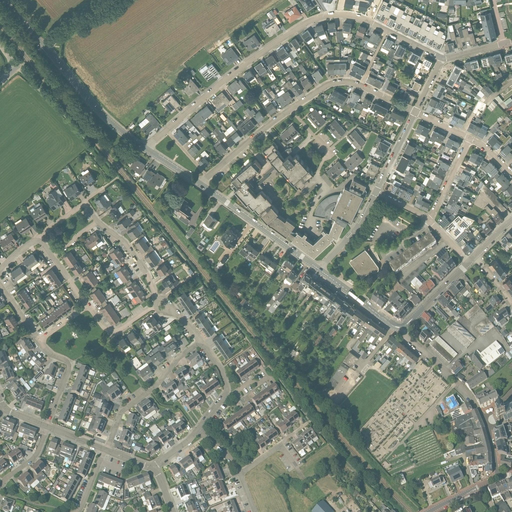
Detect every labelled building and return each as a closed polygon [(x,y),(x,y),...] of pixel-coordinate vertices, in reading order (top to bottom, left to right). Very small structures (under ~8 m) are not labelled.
[(300,0),(307,10),(314,6),(310,0),(300,0)] [(345,0),(344,5),(352,7),(359,8),(367,10),(368,0),(345,0)] [(384,1),(378,13),(381,15),(379,19),(383,22),(384,22),(386,17),(388,14),(387,14),(389,11),(385,9),(388,3),(384,1)] [(389,19),(387,23),(391,26),(392,26),(394,21),(396,18),(395,18),(397,15),(393,13),(396,7),(392,5),(389,11),(387,14),(388,14),(386,17),(389,19)] [(290,22),(301,15),(295,6),(284,13),(290,22)] [(395,27),(399,30),(400,30),(402,25),(404,22),(403,22),(405,19),(401,17),(404,11),(400,9),(397,15),(395,18),(396,18),(394,21),(397,23),(395,27)] [(277,17),(276,16),(275,15),(273,11),(272,10),(269,12),(274,19),(277,17)] [(490,12),(487,12),(487,10),(480,11),(481,14),(481,15),(482,20),(491,17),(490,12)] [(409,21),(412,16),(407,14),(405,19),(403,22),(404,22),(402,25),(405,27),(403,31),(407,34),(408,34),(410,29),(412,26),(411,26),(413,23),(409,21)] [(411,35),(416,38),(415,38),(416,38),(418,33),(420,30),(419,30),(421,27),(417,25),(420,19),(416,17),(413,23),(411,26),(412,26),(410,29),(413,31),(411,35)] [(270,36),(280,29),(274,20),(269,24),(270,25),(264,28),(270,36)] [(421,35),(419,40),(424,42),(426,37),(428,34),(427,34),(429,31),(425,29),(428,23),(424,21),(421,27),(419,30),(420,30),(418,33),(421,35)] [(350,34),(351,24),(344,23),(342,31),(339,31),(340,39),(343,39),(343,33),(350,34)] [(322,25),(315,27),(319,36),(322,35),(321,33),(325,32),(322,25)] [(436,27),(432,25),(429,31),(427,34),(428,34),(426,37),(429,39),(427,44),(432,46),(434,41),(436,38),(435,38),(437,35),(433,33),(436,27)] [(363,35),(366,28),(359,26),(355,36),(363,39),(361,41),(364,43),(367,37),(363,35)] [(468,33),(467,28),(462,29),(466,41),(469,40),(470,45),(475,44),(476,44),(473,32),(468,33)] [(456,40),(457,44),(458,49),(458,48),(463,47),(462,42),(466,41),(462,29),(458,30),(459,36),(455,37),(456,40)] [(308,30),(302,34),(307,41),(312,37),(308,30)] [(440,50),(445,39),(441,37),(444,32),(439,30),(437,35),(435,38),(436,38),(434,41),(437,43),(435,48),(440,50)] [(449,33),(451,41),(446,42),(445,51),(449,50),(449,51),(450,51),(455,49),(453,44),(457,44),(456,40),(455,37),(454,31),(449,33)] [(378,37),(379,35),(373,32),(370,38),(367,37),(364,43),(367,44),(369,41),(374,44),(373,47),(377,49),(381,39),(378,37)] [(248,49),(259,42),(253,35),(249,38),(249,39),(244,43),(248,49)] [(296,52),(297,52),(297,51),(296,48),(300,45),(295,39),(289,43),(294,50),(290,52),(294,58),(298,55),(296,52)] [(391,48),(394,42),(386,39),(382,47),(389,50),(386,55),(389,57),(393,49),(391,48)] [(402,56),(406,48),(399,45),(396,50),(393,49),(389,57),(388,59),(391,61),(394,54),(399,56),(399,55),(402,56)] [(238,58),(233,50),(231,47),(227,50),(221,54),(221,56),(222,58),(228,65),(238,58)] [(294,58),(290,52),(288,53),(283,47),(277,51),(284,61),(290,57),(292,60),(294,58)] [(417,61),(420,55),(413,52),(409,59),(416,63),(414,67),(412,70),(415,71),(420,62),(417,61)] [(494,55),(497,65),(497,67),(501,66),(500,61),(502,60),(500,53),(494,55)] [(340,59),(340,63),(340,73),(346,72),(346,64),(347,64),(347,62),(350,63),(352,55),(348,54),(347,59),(340,59)] [(277,62),(272,55),(266,59),(273,68),(278,64),(284,73),(287,71),(280,61),(277,62)] [(494,66),(497,65),(494,55),(488,57),(489,64),(493,63),(494,66)] [(484,65),(489,64),(488,57),(481,58),(483,65),(484,65)] [(421,66),(428,70),(432,61),(425,58),(422,64),(420,62),(415,71),(412,77),(419,80),(420,80),(421,76),(417,74),(418,73),(420,70),(419,69),(421,66)] [(334,73),(334,63),(334,59),(326,59),(326,67),(328,67),(328,73),(334,73)] [(471,61),(473,68),(479,66),(477,59),(471,61)] [(361,64),(356,61),(354,64),(350,73),(355,75),(356,74),(361,64)] [(467,69),(473,68),(471,61),(464,63),(465,64),(462,65),(463,69),(464,69),(465,72),(467,72),(467,69)] [(272,72),(270,69),(268,66),(265,68),(261,62),(255,66),(260,73),(266,70),(270,75),(273,74),(272,72)] [(219,73),(212,64),(207,67),(208,68),(202,73),(208,80),(214,75),(215,76),(219,73)] [(301,64),(298,66),(304,74),(307,72),(301,64)] [(360,78),(366,66),(361,64),(356,74),(355,75),(360,78)] [(463,69),(462,65),(459,66),(459,67),(456,65),(453,71),(462,76),(459,74),(462,68),(463,69)] [(393,68),(390,66),(388,66),(384,74),(389,76),(393,68)] [(390,80),(396,69),(393,68),(389,76),(388,79),(390,80)] [(323,76),(321,74),(323,73),(320,69),(318,70),(312,74),(317,80),(323,76)] [(378,74),(379,73),(372,69),(369,74),(366,81),(373,84),(378,74)] [(250,70),(244,74),(249,81),(255,77),(250,70)] [(459,81),(462,76),(453,71),(450,77),(459,81)] [(504,80),(502,75),(500,73),(497,74),(495,75),(497,78),(499,82),(504,80)] [(378,74),(373,84),(380,87),(385,78),(383,77),(383,76),(378,74)] [(312,84),(307,78),(305,79),(303,76),(300,79),(306,88),(312,84)] [(418,82),(419,80),(412,77),(411,79),(415,81),(414,84),(413,84),(411,87),(418,90),(421,83),(418,82)] [(460,82),(459,81),(450,77),(446,83),(453,86),(454,83),(463,88),(465,85),(460,82)] [(199,89),(192,81),(190,78),(187,81),(189,83),(182,89),(189,97),(196,91),(199,89)] [(473,87),(471,86),(466,83),(466,82),(462,79),(460,82),(465,85),(472,88),(473,87)] [(243,90),(246,87),(241,81),(238,83),(238,82),(238,81),(237,81),(236,80),(227,87),(233,94),(241,87),(243,90)] [(293,85),(291,83),(289,80),(286,83),(290,90),(293,92),(294,91),(297,95),(303,91),(296,82),(294,84),(293,85)] [(404,81),(401,80),(399,84),(407,88),(408,86),(403,83),(404,81)] [(398,88),(399,84),(393,82),(392,85),(389,83),(385,90),(393,94),(396,87),(397,88),(398,88)] [(288,91),(290,90),(286,83),(283,85),(285,88),(283,89),(285,92),(282,95),(287,102),(293,98),(291,95),(288,91)] [(436,89),(442,92),(445,86),(439,83),(436,89)] [(282,106),(287,102),(282,95),(279,97),(277,94),(275,95),(272,90),(271,91),(269,87),(266,89),(273,98),(275,101),(277,100),(280,103),(282,106)] [(485,89),(483,87),(480,90),(484,94),(487,97),(490,94),(485,89)] [(277,109),(270,100),(273,98),(266,89),(266,88),(263,91),(269,99),(268,100),(269,102),(265,105),(271,114),(277,109)] [(445,103),(450,105),(451,103),(451,102),(447,100),(442,98),(444,95),(441,94),(442,92),(436,89),(434,95),(440,98),(439,99),(445,103)] [(335,102),(340,93),(334,90),(332,94),(331,93),(328,99),(335,102)] [(412,103),(414,98),(415,96),(406,91),(405,91),(402,98),(412,103)] [(360,95),(356,94),(353,92),(349,99),(348,102),(352,104),(351,106),(357,109),(359,103),(356,102),(360,95)] [(217,97),(218,98),(213,102),(218,108),(221,105),(223,107),(230,102),(222,93),(217,97)] [(344,99),(346,96),(340,93),(335,102),(335,103),(341,105),(340,108),(342,109),(345,104),(347,100),(344,99)] [(179,104),(173,97),(171,95),(168,98),(162,103),(171,113),(176,110),(174,108),(179,104)] [(499,95),(494,99),(498,105),(504,101),(499,95)] [(371,101),(365,98),(361,105),(359,103),(357,109),(362,111),(364,106),(367,108),(371,101)] [(442,110),(445,103),(439,99),(438,101),(432,98),(429,104),(435,107),(438,108),(442,110)] [(382,106),(376,103),(375,104),(372,103),(370,108),(375,110),(373,114),(377,116),(378,114),(382,106)] [(436,112),(438,108),(435,107),(429,104),(426,109),(432,112),(435,114),(440,116),(441,114),(436,112)] [(450,121),(456,124),(461,114),(455,112),(458,106),(455,104),(455,105),(451,114),(450,116),(452,117),(450,121)] [(199,112),(205,119),(212,112),(207,106),(202,110),(202,109),(199,112)] [(386,112),(388,109),(382,106),(378,114),(384,117),(383,119),(385,120),(389,113),(386,112)] [(313,122),(320,115),(315,109),(307,116),(313,122)] [(252,117),(248,113),(246,110),(243,112),(248,117),(244,121),(250,129),(255,125),(251,119),(250,120),(250,119),(252,117)] [(259,121),(265,117),(259,111),(256,113),(254,111),(252,113),(251,111),(248,113),(252,117),(254,115),(259,121)] [(394,123),(395,120),(398,114),(392,111),(391,114),(389,113),(385,120),(387,121),(388,120),(394,123)] [(207,121),(205,119),(199,112),(195,115),(196,115),(192,119),(197,125),(202,122),(204,124),(207,121)] [(467,114),(462,112),(461,114),(456,124),(462,127),(465,120),(464,120),(466,117),(465,117),(466,116),(467,114)] [(159,124),(152,115),(150,114),(146,117),(150,121),(142,128),(146,133),(154,126),(155,127),(159,124)] [(395,120),(401,123),(404,117),(398,114),(395,120)] [(318,128),(326,121),(320,115),(313,122),(318,128)] [(477,122),(479,118),(477,117),(475,121),(472,119),(471,122),(467,129),(472,132),(476,125),(477,122)] [(237,127),(233,123),(228,118),(226,119),(235,129),(230,134),(236,141),(241,137),(243,135),(237,127)] [(332,132),(340,126),(335,120),(327,126),(332,132)] [(237,127),(243,135),(245,133),(245,134),(250,129),(244,121),(237,127)] [(491,132),(499,124),(497,123),(490,131),(491,132)] [(421,133),(424,126),(418,124),(412,137),(414,138),(416,134),(420,135),(421,133)] [(492,144),(499,136),(495,132),(501,126),(499,125),(499,124),(491,132),(494,134),(488,141),(492,144)] [(184,133),(182,131),(186,127),(184,125),(180,128),(174,134),(178,139),(184,133)] [(286,130),(293,138),(299,133),(292,125),(286,130)] [(477,135),(481,127),(476,125),(472,132),(477,135)] [(338,138),(345,132),(340,126),(332,132),(338,138)] [(425,143),(428,138),(428,137),(426,136),(426,135),(427,136),(430,129),(424,126),(421,133),(420,135),(419,136),(425,138),(422,143),(424,145),(425,143)] [(477,135),(483,138),(487,130),(481,127),(477,135)] [(209,134),(204,128),(200,132),(203,136),(205,138),(209,134)] [(215,130),(223,139),(225,138),(227,140),(226,140),(231,146),(236,141),(230,134),(227,130),(224,133),(223,132),(222,133),(217,128),(215,130)] [(216,137),(220,142),(215,146),(218,150),(221,154),(226,149),(221,143),(224,141),(223,139),(215,130),(212,132),(216,136),(216,137)] [(287,143),(293,138),(286,130),(280,136),(287,143)] [(360,136),(356,131),(355,130),(347,137),(352,143),(360,136)] [(433,140),(435,141),(436,140),(439,134),(433,131),(430,137),(430,138),(430,139),(429,140),(432,141),(433,140)] [(196,137),(197,136),(195,133),(193,135),(191,132),(187,136),(184,133),(178,139),(183,144),(190,138),(193,140),(196,137)] [(436,140),(441,143),(445,136),(439,134),(436,140)] [(504,144),(511,137),(509,135),(506,138),(502,134),(500,137),(499,136),(492,144),(497,149),(502,142),(504,144)] [(358,149),(365,142),(360,136),(352,143),(358,149)] [(509,151),(507,149),(510,146),(508,144),(511,139),(511,137),(504,144),(506,146),(500,152),(504,156),(509,151)] [(451,147),(454,141),(448,138),(445,144),(451,147)] [(376,149),(379,150),(377,153),(384,157),(391,143),(385,140),(383,143),(380,142),(376,149)] [(451,147),(457,150),(460,144),(454,141),(451,147)] [(275,166),(277,167),(279,170),(281,169),(297,188),(299,186),(301,188),(310,180),(308,178),(314,173),(297,154),(293,158),(289,154),(288,156),(286,154),(283,157),(276,148),(278,147),(273,142),(263,151),(275,166)] [(424,148),(418,145),(413,142),(412,145),(408,143),(405,151),(411,154),(414,147),(416,148),(423,151),(424,148)] [(188,150),(193,155),(199,150),(202,148),(198,143),(195,145),(194,145),(188,150)] [(208,167),(211,165),(205,158),(209,155),(205,151),(201,154),(203,157),(199,162),(204,167),(206,165),(208,167)] [(360,156),(359,155),(357,152),(351,157),(356,163),(357,165),(363,160),(360,156)] [(473,165),(478,155),(473,152),(469,159),(470,159),(469,162),(473,164),(473,165)] [(482,160),(483,157),(478,155),(473,165),(476,166),(477,163),(480,164),(482,166),(485,162),(482,160)] [(399,162),(407,165),(408,162),(413,164),(415,161),(407,157),(407,158),(402,156),(399,162)] [(357,165),(356,163),(351,157),(345,163),(351,170),(357,165)] [(131,167),(136,170),(135,171),(136,172),(142,175),(146,170),(142,168),(144,165),(136,159),(131,167)] [(447,170),(449,164),(442,161),(439,159),(438,162),(441,163),(440,166),(447,170)] [(287,236),(290,231),(295,224),(287,218),(286,220),(278,215),(276,214),(279,212),(272,204),(271,205),(270,203),(272,201),(267,195),(266,196),(261,190),(263,189),(260,184),(269,176),(268,175),(277,167),(275,166),(263,176),(264,178),(254,187),(250,183),(254,179),(252,177),(261,169),(260,167),(261,166),(256,160),(253,162),(252,161),(237,174),(237,175),(232,180),(234,182),(238,187),(235,189),(247,203),(244,206),(251,210),(254,207),(259,213),(262,211),(263,212),(261,214),(271,226),(271,225),(287,236)] [(333,167),(339,174),(345,169),(339,162),(333,167)] [(405,169),(407,165),(399,162),(396,168),(401,170),(401,171),(408,174),(410,171),(405,169)] [(494,166),(490,162),(488,164),(485,162),(482,166),(481,168),(482,169),(486,173),(494,166)] [(371,177),(373,178),(376,172),(377,172),(379,167),(370,163),(368,168),(369,168),(366,174),(364,177),(369,180),(371,177)] [(444,175),(447,170),(440,166),(439,169),(435,167),(434,169),(437,171),(444,175)] [(496,172),(498,170),(494,166),(489,171),(492,175),(488,180),(490,182),(498,174),(496,172)] [(333,180),(339,174),(333,167),(327,172),(333,180)] [(89,171),(87,169),(84,172),(85,174),(80,178),(86,186),(89,184),(90,186),(96,181),(89,171)] [(146,183),(154,188),(160,179),(162,181),(164,177),(157,173),(156,175),(151,171),(150,172),(147,170),(142,177),(147,181),(146,183)] [(474,175),(470,173),(466,171),(465,173),(463,172),(460,177),(467,181),(471,182),(474,175)] [(440,184),(442,178),(435,175),(432,173),(430,176),(431,176),(430,179),(440,184)] [(501,183),(506,178),(502,174),(500,175),(498,174),(490,182),(492,184),(494,181),(496,183),(499,181),(501,183)] [(440,184),(430,179),(429,178),(426,177),(422,184),(425,185),(430,188),(431,186),(437,189),(440,184)] [(464,188),(467,181),(460,177),(457,183),(460,184),(459,186),(465,189),(464,188)] [(507,184),(510,182),(506,178),(501,183),(502,184),(499,187),(504,191),(505,191),(507,188),(509,186),(507,184)] [(341,195),(338,195),(335,195),(333,196),(330,197),(327,198),(325,199),(322,201),(320,203),(319,206),(317,208),(316,211),(315,214),(315,216),(330,218),(331,216),(337,219),(345,223),(346,219),(351,222),(357,208),(359,209),(358,210),(359,211),(366,194),(367,193),(367,192),(367,191),(366,190),(366,189),(365,188),(364,188),(359,185),(361,182),(353,179),(350,186),(349,188),(345,186),(341,195)] [(65,190),(67,194),(71,200),(75,197),(81,193),(75,184),(65,190)] [(396,194),(400,186),(394,184),(391,191),(396,194)] [(416,184),(412,193),(412,194),(416,196),(419,189),(420,186),(416,184)] [(403,197),(409,200),(412,194),(412,193),(407,190),(408,188),(401,185),(400,186),(396,194),(403,198),(403,197)] [(465,189),(459,186),(458,188),(455,186),(453,192),(460,195),(462,190),(465,192),(467,190),(465,189)] [(64,203),(59,197),(55,190),(48,194),(50,197),(47,199),(53,210),(64,203)] [(468,199),(460,195),(453,192),(450,197),(457,200),(462,202),(463,200),(467,202),(468,199)] [(425,198),(426,196),(420,193),(415,204),(421,207),(425,198)] [(102,196),(95,201),(99,208),(100,207),(102,210),(111,203),(109,200),(106,203),(102,196)] [(457,200),(450,197),(448,202),(449,203),(447,206),(456,210),(459,205),(456,203),(457,200)] [(421,207),(427,210),(431,201),(425,198),(421,207)] [(496,199),(493,202),(503,212),(506,209),(496,199)] [(186,214),(191,208),(186,204),(187,202),(184,200),(179,205),(177,204),(174,209),(182,215),(179,218),(186,223),(191,217),(186,214)] [(119,203),(111,208),(113,210),(109,213),(113,219),(121,214),(117,208),(121,206),(119,203)] [(31,212),(37,221),(47,214),(41,206),(31,212)] [(500,223),(504,219),(494,208),(491,210),(487,206),(484,208),(500,223)] [(132,209),(126,213),(129,217),(135,213),(132,209)] [(211,230),(217,221),(209,215),(204,222),(205,223),(204,225),(211,230)] [(438,221),(444,227),(447,224),(448,224),(455,217),(452,215),(447,219),(444,215),(438,221)] [(466,228),(469,225),(475,219),(464,215),(462,218),(459,215),(448,226),(448,227),(446,229),(455,239),(464,230),(467,228),(466,228)] [(121,230),(130,223),(132,222),(128,217),(117,224),(121,230)] [(31,227),(26,218),(22,221),(23,222),(16,226),(20,232),(21,231),(23,234),(26,232),(25,231),(31,227)] [(290,231),(288,234),(293,238),(292,240),(314,256),(330,241),(332,240),(333,241),(337,237),(338,237),(345,223),(337,219),(336,220),(330,233),(327,232),(324,228),(322,230),(324,233),(325,233),(313,245),(297,232),(296,234),(290,231)] [(492,226),(495,223),(491,219),(487,222),(489,223),(486,226),(484,223),(481,226),(483,228),(484,229),(489,234),(494,229),(492,226)] [(137,221),(131,226),(133,228),(127,232),(131,238),(140,232),(136,226),(139,224),(137,221)] [(189,237),(194,229),(191,227),(186,234),(189,237)] [(478,230),(479,231),(475,235),(481,242),(485,237),(489,234),(484,229),(483,229),(481,227),(478,230)] [(236,238),(238,236),(228,229),(221,238),(226,242),(224,245),(230,249),(232,246),(233,246),(238,239),(236,238)] [(462,239),(468,234),(464,230),(455,239),(455,240),(457,242),(456,242),(468,254),(473,250),(467,244),(465,242),(463,244),(460,241),(462,239)] [(90,236),(96,244),(101,241),(100,239),(103,237),(100,233),(97,235),(95,232),(90,236)] [(16,241),(11,234),(7,236),(7,237),(0,242),(5,249),(14,244),(13,243),(16,241)] [(138,248),(145,242),(142,238),(144,236),(142,234),(137,237),(139,240),(135,243),(138,248)] [(502,243),(506,248),(508,246),(510,247),(511,245),(511,242),(505,235),(501,239),(504,242),(502,243)] [(91,248),(96,244),(90,236),(85,240),(87,242),(84,244),(87,248),(90,247),(91,248)] [(437,245),(436,244),(430,236),(418,245),(423,253),(431,248),(432,249),(437,245)] [(152,248),(152,247),(153,247),(148,240),(145,242),(138,248),(141,252),(146,249),(147,252),(152,248)] [(248,243),(248,242),(246,245),(245,245),(245,246),(243,248),(242,248),(239,253),(245,258),(247,256),(253,247),(251,246),(251,245),(248,243)] [(410,264),(423,253),(418,245),(404,256),(410,264)] [(113,259),(121,253),(118,248),(115,250),(113,247),(109,250),(111,253),(109,254),(113,259)] [(255,249),(254,248),(253,247),(247,256),(248,255),(250,256),(249,257),(253,260),(252,260),(257,255),(258,254),(257,254),(259,251),(255,248),(255,249)] [(148,262),(155,257),(152,252),(154,250),(152,248),(147,252),(149,254),(145,257),(148,262)] [(378,266),(373,259),(364,248),(366,251),(365,252),(364,252),(363,254),(361,255),(360,257),(358,259),(357,259),(356,259),(355,259),(354,260),(353,261),(353,262),(353,263),(353,264),(353,265),(354,266),(355,267),(356,267),(358,270),(359,272),(360,274),(361,275),(362,277),(362,278),(365,281),(367,278),(365,276),(371,271),(372,271),(373,272),(374,272),(375,272),(376,272),(377,272),(377,271),(378,271),(378,270),(379,269),(379,268),(378,267),(378,266)] [(447,253),(443,248),(436,255),(437,257),(440,260),(444,257),(447,253)] [(66,261),(73,256),(70,251),(63,256),(66,261)] [(122,260),(125,258),(121,253),(113,259),(116,264),(118,263),(120,266),(120,265),(124,263),(122,260)] [(34,266),(39,262),(39,263),(42,261),(38,256),(36,258),(33,254),(28,257),(34,266)] [(266,256),(265,257),(262,254),(258,260),(261,262),(267,266),(271,260),(266,256)] [(69,265),(76,260),(73,256),(66,261),(69,265)] [(410,264),(404,256),(389,267),(395,275),(410,264)] [(29,273),(31,272),(30,269),(34,266),(28,257),(23,260),(28,267),(25,268),(29,273)] [(155,257),(148,262),(151,266),(156,263),(157,266),(162,262),(161,260),(158,261),(155,257)] [(451,271),(440,260),(437,257),(435,259),(443,267),(439,270),(446,277),(451,271)] [(448,261),(444,257),(440,260),(451,271),(456,267),(449,260),(448,261)] [(289,271),(293,265),(286,259),(277,271),(282,274),(281,275),(282,276),(287,270),(289,271)] [(72,270),(80,265),(76,260),(69,265),(72,270)] [(273,270),(277,264),(271,260),(267,266),(273,270)] [(492,270),(499,265),(496,260),(489,265),(492,270)] [(172,271),(168,266),(166,267),(164,264),(156,270),(160,275),(163,273),(165,276),(172,271)] [(80,265),(72,270),(75,274),(83,269),(80,265)] [(119,277),(128,271),(124,266),(121,268),(120,265),(120,266),(115,268),(117,271),(116,272),(119,277)] [(497,276),(504,270),(499,265),(492,270),(497,276)] [(29,273),(25,268),(23,270),(20,266),(15,269),(21,277),(25,273),(27,275),(29,273)] [(16,280),(21,277),(15,269),(10,273),(13,277),(11,279),(15,284),(17,282),(16,280)] [(48,279),(55,274),(52,269),(42,276),(43,278),(46,276),(48,279)] [(86,282),(94,276),(91,271),(89,272),(88,269),(83,272),(85,275),(82,277),(86,282)] [(292,282),(298,274),(292,269),(286,278),(292,282)] [(446,277),(439,270),(437,273),(434,269),(432,271),(436,276),(433,279),(438,284),(441,281),(446,277)] [(497,276),(500,280),(506,276),(505,274),(507,273),(505,270),(504,270),(497,276)] [(126,284),(130,281),(129,278),(132,276),(128,271),(119,277),(123,282),(124,281),(126,284)] [(303,289),(312,276),(306,272),(301,279),(302,280),(300,282),(302,284),(299,289),(297,291),(300,293),(303,289)] [(48,285),(58,278),(55,274),(48,279),(50,282),(47,284),(48,285)] [(177,280),(176,280),(172,275),(162,282),(166,288),(169,286),(171,288),(179,282),(177,280)] [(94,288),(95,287),(98,285),(97,282),(98,281),(94,276),(86,282),(90,287),(92,285),(94,288)] [(314,279),(314,278),(312,276),(303,289),(308,292),(316,281),(314,279)] [(438,284),(433,279),(429,282),(429,281),(426,284),(418,276),(416,278),(416,279),(430,293),(435,288),(435,287),(438,284)] [(511,278),(511,277),(503,283),(507,288),(511,284),(511,278)] [(58,278),(48,285),(50,287),(52,285),(54,288),(61,283),(58,278)] [(425,297),(430,293),(416,279),(414,280),(412,282),(411,283),(415,286),(417,284),(421,289),(419,291),(425,297)] [(453,287),(459,293),(462,296),(467,291),(465,288),(464,285),(459,280),(453,287)] [(135,281),(132,283),(130,281),(126,284),(128,286),(126,287),(130,292),(139,286),(135,281)] [(318,282),(316,281),(308,292),(310,294),(312,291),(315,293),(316,291),(321,284),(321,283),(319,281),(318,282)] [(478,293),(478,292),(487,286),(483,281),(479,284),(478,283),(473,287),(478,293)] [(323,285),(321,284),(316,291),(315,293),(313,296),(315,298),(317,300),(319,297),(321,294),(322,295),(327,289),(326,287),(323,285)] [(134,297),(142,291),(139,286),(130,292),(134,297)] [(413,291),(408,286),(407,287),(405,289),(410,294),(413,291)] [(486,294),(491,291),(487,286),(478,292),(481,295),(480,295),(482,299),(487,295),(486,294)] [(20,298),(27,293),(25,290),(28,288),(27,287),(17,294),(20,298)] [(93,300),(102,294),(98,288),(97,289),(95,287),(94,288),(91,290),(92,292),(90,294),(93,300)] [(454,298),(457,295),(459,293),(453,287),(448,291),(454,298)] [(323,304),(332,292),(327,289),(322,295),(320,298),(323,300),(321,302),(323,304)] [(277,299),(281,302),(287,293),(283,290),(277,299)] [(145,301),(143,299),(146,297),(142,291),(134,297),(137,303),(139,302),(140,304),(145,301)] [(180,301),(189,294),(189,293),(186,295),(184,291),(177,296),(179,299),(180,301)] [(335,293),(334,294),(332,292),(323,304),(329,308),(332,303),(337,296),(337,295),(336,294),(335,293)] [(390,304),(392,302),(395,299),(398,296),(395,292),(391,296),(388,300),(383,296),(376,305),(382,309),(386,302),(387,301),(390,304)] [(23,303),(33,296),(32,294),(29,296),(27,293),(20,298),(23,303)] [(376,305),(383,296),(378,293),(376,295),(371,301),(376,305)] [(455,306),(451,301),(453,300),(446,293),(442,298),(448,304),(452,309),(455,306)] [(102,305),(106,302),(104,300),(106,299),(102,294),(93,300),(97,305),(100,303),(102,305)] [(190,295),(189,294),(180,301),(183,305),(190,300),(187,297),(190,295)] [(415,307),(421,302),(413,295),(411,297),(413,299),(410,302),(415,307)] [(33,296),(23,303),(26,307),(33,302),(31,299),(34,297),(33,296)] [(343,300),(342,299),(337,296),(332,303),(329,308),(327,309),(330,311),(333,306),(336,308),(338,306),(343,300)] [(451,313),(454,310),(452,309),(448,304),(442,298),(437,302),(444,309),(446,307),(451,313)] [(488,313),(500,303),(496,298),(489,303),(491,305),(485,309),(488,313)] [(273,312),(281,302),(277,299),(270,309),(273,312)] [(344,312),(350,304),(343,299),(343,300),(338,306),(329,319),(331,321),(339,311),(339,309),(339,308),(344,312)] [(415,307),(410,302),(409,301),(402,307),(402,306),(395,299),(392,302),(407,316),(415,307)] [(60,301),(67,311),(71,308),(66,301),(64,303),(62,300),(60,301)] [(186,310),(195,303),(195,302),(192,304),(190,300),(183,305),(186,310)] [(63,314),(67,311),(60,301),(58,303),(60,305),(58,307),(63,314)] [(104,315),(113,309),(109,303),(107,304),(106,302),(102,305),(103,307),(100,309),(104,315)] [(402,321),(407,316),(392,302),(390,304),(384,310),(386,312),(392,307),(398,313),(393,318),(398,321),(400,321),(402,321)] [(195,303),(186,310),(189,314),(196,309),(194,306),(196,304),(195,303)] [(356,309),(356,308),(350,304),(344,312),(339,319),(337,322),(340,324),(347,313),(351,316),(356,309)] [(63,314),(58,307),(55,309),(53,306),(51,307),(58,317),(63,314)] [(59,318),(58,317),(51,307),(51,308),(49,310),(51,312),(49,314),(54,321),(59,318)] [(108,320),(116,314),(113,309),(104,315),(108,320)] [(354,323),(354,322),(361,313),(356,309),(351,316),(346,322),(349,324),(351,321),(354,323)] [(446,322),(449,319),(439,309),(436,312),(446,322)] [(508,317),(507,315),(507,314),(504,310),(494,317),(492,315),(488,318),(490,320),(494,317),(498,323),(499,322),(501,326),(507,322),(505,319),(508,317)] [(54,321),(49,314),(46,316),(45,313),(43,314),(50,324),(54,321)] [(198,323),(207,316),(207,315),(204,317),(201,313),(194,318),(198,323)] [(354,334),(367,317),(361,313),(354,322),(357,324),(354,329),(352,328),(350,331),(351,332),(354,334)] [(435,322),(427,313),(422,318),(427,322),(436,332),(438,329),(433,324),(435,322)] [(45,327),(50,324),(43,314),(41,316),(43,318),(40,320),(45,327)] [(108,320),(110,323),(111,325),(114,323),(116,326),(120,323),(118,320),(120,319),(116,314),(108,320)] [(17,323),(12,315),(9,318),(8,317),(5,320),(10,328),(9,329),(11,331),(17,327),(15,325),(17,323)] [(201,327),(208,322),(205,319),(208,317),(207,316),(198,323),(201,327)] [(157,322),(153,317),(149,320),(147,317),(142,321),(144,323),(146,322),(149,327),(151,326),(157,322)] [(368,327),(372,321),(367,317),(354,334),(352,337),(355,339),(358,334),(357,334),(362,327),(365,330),(368,327)] [(148,334),(150,338),(155,334),(160,331),(158,328),(162,325),(159,320),(157,322),(151,326),(153,328),(152,331),(148,334)] [(372,321),(368,327),(373,331),(377,324),(372,321)] [(204,331),(213,325),(213,324),(210,326),(208,322),(201,327),(204,331)] [(424,344),(425,344),(431,337),(429,335),(431,332),(433,334),(436,332),(427,322),(424,325),(426,327),(421,331),(422,334),(423,335),(419,339),(424,344)] [(375,338),(382,328),(377,324),(373,331),(366,339),(368,341),(372,335),(375,338)] [(213,325),(204,331),(207,336),(214,331),(211,327),(214,326),(213,325)] [(380,340),(387,331),(382,328),(375,338),(371,343),(373,345),(378,339),(380,340)] [(503,337),(509,333),(506,329),(500,334),(503,337)] [(144,342),(141,339),(138,334),(135,335),(132,331),(127,335),(132,342),(138,339),(141,344),(144,342)] [(367,332),(365,331),(358,340),(361,342),(368,333),(367,332)] [(215,344),(225,338),(224,337),(222,339),(219,335),(212,340),(215,344)] [(392,344),(396,339),(391,335),(385,343),(387,344),(389,342),(392,344)] [(174,351),(178,348),(175,344),(178,342),(174,337),(172,338),(171,338),(166,341),(167,342),(174,351)] [(123,349),(124,348),(128,345),(123,338),(118,341),(121,346),(118,347),(124,356),(127,354),(125,351),(123,349)] [(219,349),(226,344),(223,340),(226,339),(225,338),(215,344),(219,349)] [(28,340),(26,341),(24,339),(17,343),(19,346),(21,345),(23,350),(31,345),(28,340)] [(393,352),(401,343),(396,339),(392,344),(389,347),(391,349),(388,353),(390,355),(393,352)] [(166,350),(169,354),(174,351),(167,342),(163,345),(160,347),(164,352),(166,350)] [(486,367),(505,352),(496,342),(480,354),(478,356),(479,358),(474,362),(480,371),(485,367),(486,367)] [(401,352),(405,346),(401,343),(393,352),(395,353),(396,352),(398,354),(401,352)] [(222,353),(231,347),(231,346),(228,347),(226,344),(219,349),(222,353)] [(34,349),(33,348),(31,345),(25,348),(23,350),(26,354),(23,356),(26,360),(32,355),(30,352),(34,349)] [(160,347),(159,345),(152,350),(155,354),(160,361),(164,358),(161,353),(164,352),(160,347)] [(410,350),(407,348),(405,346),(401,352),(404,355),(403,356),(402,355),(400,358),(398,360),(400,362),(410,350)] [(229,349),(231,348),(232,348),(231,347),(222,353),(225,358),(232,353),(229,349)] [(407,362),(414,354),(410,350),(400,362),(399,363),(401,364),(406,358),(405,357),(406,357),(409,359),(407,362)] [(478,356),(480,354),(478,351),(468,358),(472,363),(474,362),(479,358),(478,356)] [(358,358),(356,356),(350,352),(342,363),(348,368),(349,367),(351,368),(355,363),(358,358)] [(35,365),(42,358),(38,354),(35,357),(32,355),(26,360),(29,363),(31,361),(35,365)] [(160,361),(155,354),(150,357),(149,355),(146,356),(150,362),(152,360),(155,364),(160,361)] [(205,362),(201,357),(199,358),(196,354),(191,357),(197,365),(201,362),(203,364),(205,362)] [(414,363),(419,358),(414,354),(407,362),(411,365),(409,367),(407,370),(410,372),(412,370),(417,365),(414,363)] [(136,369),(142,364),(137,356),(130,361),(136,369)] [(192,368),(197,365),(191,357),(187,360),(192,368)] [(11,361),(8,363),(6,358),(0,360),(0,366),(3,365),(4,368),(9,366),(12,364),(11,361)] [(41,371),(43,369),(41,367),(46,362),(42,358),(35,365),(39,369),(36,371),(39,373),(41,371)] [(378,369),(382,371),(390,362),(387,359),(378,369)] [(250,374),(254,371),(247,361),(246,362),(248,365),(245,367),(250,374)] [(247,361),(254,371),(259,368),(254,361),(250,363),(248,361),(247,361)] [(455,376),(458,373),(463,369),(460,367),(461,365),(458,361),(452,366),(454,368),(451,371),(455,376)] [(342,363),(327,384),(334,388),(348,368),(342,363)] [(3,377),(12,374),(15,373),(13,368),(14,368),(12,364),(9,366),(4,368),(5,370),(1,372),(3,377)] [(144,368),(149,375),(154,372),(148,365),(144,368)] [(44,375),(46,376),(45,378),(45,380),(49,381),(51,381),(52,378),(53,379),(57,368),(51,366),(49,372),(46,371),(44,375)] [(89,370),(81,367),(79,372),(87,375),(88,374),(89,370)] [(241,370),(239,367),(239,368),(245,377),(250,374),(245,367),(241,370)] [(145,379),(149,375),(144,368),(139,371),(138,369),(135,371),(139,376),(142,374),(145,379)] [(192,376),(189,370),(186,372),(183,368),(178,371),(184,379),(188,376),(190,378),(192,376)] [(241,380),(245,377),(239,368),(238,368),(239,371),(236,373),(241,380)] [(36,381),(43,374),(41,371),(39,373),(33,379),(36,381)] [(179,382),(184,379),(178,371),(174,374),(179,382)] [(90,377),(91,375),(88,374),(87,375),(79,372),(77,377),(85,380),(87,376),(90,377)] [(455,376),(455,377),(462,382),(465,378),(458,373),(455,376)] [(487,379),(490,377),(487,373),(484,375),(483,373),(466,385),(470,390),(487,379)] [(18,377),(14,378),(12,374),(3,377),(5,382),(6,382),(6,383),(9,382),(10,385),(15,382),(19,380),(18,377)] [(75,382),(83,385),(86,386),(87,384),(84,383),(85,380),(77,377),(75,382)] [(215,390),(220,387),(215,380),(213,377),(212,378),(213,381),(210,383),(215,390)] [(12,388),(10,390),(13,394),(23,386),(19,380),(15,382),(10,385),(12,388)] [(73,387),(81,390),(81,391),(84,392),(85,390),(82,389),(83,385),(75,382),(73,387)] [(181,390),(178,385),(175,387),(172,382),(168,385),(173,393),(177,390),(179,392),(181,390)] [(113,385),(109,388),(117,399),(121,395),(118,391),(120,389),(116,383),(113,385)] [(183,393),(188,389),(186,386),(185,387),(183,386),(180,383),(178,385),(181,390),(183,393)] [(207,386),(205,384),(204,384),(211,394),(215,390),(210,383),(207,386)] [(211,394),(204,384),(203,385),(205,387),(201,390),(206,397),(211,394)] [(270,388),(275,395),(278,392),(280,395),(282,393),(280,391),(279,391),(274,384),(270,388)] [(168,396),(173,393),(168,385),(163,389),(166,393),(164,395),(167,400),(170,398),(168,396)] [(22,397),(25,395),(27,394),(28,392),(23,386),(13,394),(16,398),(21,395),(22,397)] [(79,395),(81,390),(73,387),(71,392),(79,395)] [(112,402),(117,399),(109,388),(108,387),(101,392),(106,399),(109,398),(112,402)] [(271,397),(275,395),(270,388),(265,391),(272,400),(273,400),(271,397)] [(271,401),(272,400),(265,391),(261,394),(266,401),(269,398),(271,401)] [(481,408),(498,399),(496,393),(486,398),(484,393),(475,397),(481,408)] [(262,403),(266,401),(261,394),(256,397),(263,407),(264,406),(262,403)] [(30,408),(34,400),(31,398),(32,395),(30,395),(25,406),(30,408)] [(192,396),(199,405),(204,402),(199,395),(195,398),(193,395),(192,396)] [(66,401),(74,404),(74,403),(76,399),(68,396),(66,401)] [(195,409),(199,405),(192,396),(192,397),(193,399),(190,402),(195,409)] [(262,407),(263,407),(256,397),(252,400),(257,407),(260,405),(262,407)] [(35,410),(40,399),(38,398),(37,401),(34,400),(30,408),(35,410)] [(452,412),(458,408),(453,398),(446,402),(441,405),(445,412),(448,410),(449,413),(452,411),(452,412)] [(40,399),(35,410),(41,412),(44,404),(41,403),(42,399),(40,399)] [(98,408),(101,410),(109,413),(111,408),(107,406),(108,403),(101,400),(98,408)] [(511,400),(498,408),(499,410),(497,411),(498,413),(496,413),(495,414),(498,421),(500,421),(500,420),(503,419),(505,423),(511,419),(511,400)] [(76,407),(77,405),(74,403),(74,404),(66,401),(64,406),(72,410),(73,406),(76,407)] [(158,410),(157,408),(153,403),(150,405),(147,401),(143,404),(150,414),(154,410),(155,412),(158,410)] [(195,409),(190,402),(186,404),(185,402),(183,403),(185,405),(190,412),(195,409)] [(145,416),(150,414),(143,404),(138,407),(141,411),(139,413),(142,417),(143,418),(145,416)] [(463,416),(472,413),(469,405),(461,409),(453,413),(455,417),(456,418),(463,416)] [(70,414),(72,410),(64,406),(62,411),(70,415),(70,414)] [(254,413),(250,407),(249,406),(245,409),(250,416),(249,416),(251,419),(252,418),(251,415),(254,413)] [(291,414),(289,411),(287,408),(285,410),(287,412),(294,422),(298,419),(293,412),(291,414)] [(245,419),(249,416),(250,416),(245,409),(240,412),(245,419)] [(101,410),(99,415),(97,414),(95,417),(101,419),(102,416),(107,418),(109,413),(101,410)] [(72,417),(73,415),(70,414),(70,415),(62,411),(60,417),(68,420),(69,416),(72,417)] [(456,434),(464,433),(465,438),(475,436),(474,430),(484,429),(478,414),(477,411),(472,413),(463,416),(456,418),(453,419),(456,434)] [(242,421),(245,419),(240,412),(236,415),(241,422),(240,423),(242,425),(243,425),(244,424),(242,421)] [(290,425),(294,422),(287,412),(285,414),(287,416),(285,418),(284,418),(285,420),(287,423),(288,422),(290,425)] [(127,421),(139,425),(141,420),(140,420),(141,417),(135,414),(134,417),(129,415),(127,421)] [(238,428),(242,425),(240,423),(241,422),(236,415),(232,418),(237,425),(238,428)] [(101,419),(95,417),(94,416),(91,424),(95,425),(103,429),(105,424),(100,422),(101,419)] [(73,422),(68,420),(60,417),(58,422),(66,425),(67,422),(72,424),(73,422)] [(5,433),(7,430),(10,421),(4,418),(1,427),(0,428),(0,431),(1,431),(5,433)] [(183,425),(185,423),(182,418),(179,420),(181,422),(177,425),(182,433),(186,429),(183,425)] [(233,431),(234,431),(235,430),(233,428),(237,425),(232,418),(227,421),(232,428),(231,429),(233,431)] [(279,420),(277,418),(276,419),(277,422),(278,422),(279,424),(277,426),(282,433),(286,430),(279,420)] [(290,425),(288,422),(287,423),(285,420),(283,422),(281,419),(279,420),(286,430),(291,427),(290,425)] [(13,438),(15,433),(17,429),(14,428),(16,423),(10,421),(7,430),(5,433),(11,435),(10,437),(13,438)] [(134,429),(136,424),(127,421),(125,426),(130,428),(129,430),(135,433),(136,430),(134,429)] [(228,431),(231,429),(232,428),(227,421),(223,424),(228,431)] [(182,433),(177,425),(175,423),(170,426),(168,428),(172,433),(174,431),(177,436),(182,433)] [(103,429),(95,425),(91,424),(88,432),(95,435),(96,432),(101,434),(103,429)] [(23,435),(27,427),(21,425),(18,433),(23,435)] [(511,441),(511,437),(507,439),(505,435),(509,434),(508,432),(510,431),(511,427),(509,426),(503,428),(495,431),(494,433),(496,444),(508,441),(511,441)] [(32,429),(27,427),(23,435),(22,438),(28,440),(29,437),(32,429)] [(165,429),(161,432),(168,442),(172,439),(169,435),(172,433),(168,428),(165,430),(165,429)] [(267,429),(274,439),(278,436),(273,429),(270,431),(268,428),(267,429)] [(306,432),(312,441),(317,437),(311,428),(306,432)] [(33,442),(33,441),(36,442),(39,435),(36,434),(37,431),(32,429),(29,437),(28,440),(33,442)] [(159,429),(152,434),(154,438),(158,443),(160,441),(163,446),(168,442),(161,432),(159,429)] [(264,430),(261,432),(265,437),(267,440),(267,439),(269,442),(274,439),(267,429),(266,429),(265,431),(264,430)] [(134,436),(135,433),(129,430),(128,433),(123,431),(121,436),(130,440),(131,437),(133,438),(134,436)] [(307,444),(312,441),(306,432),(301,435),(302,437),(307,444)] [(486,434),(480,435),(483,443),(482,443),(483,446),(489,445),(486,434)] [(128,445),(130,440),(121,436),(119,442),(124,444),(123,446),(129,449),(130,446),(128,445)] [(270,444),(269,442),(267,439),(267,440),(265,437),(263,439),(261,436),(259,437),(266,447),(270,444)] [(261,450),(266,447),(259,437),(257,439),(259,441),(256,443),(261,450)] [(309,445),(307,444),(302,437),(297,440),(303,449),(309,445)] [(464,439),(465,446),(475,445),(474,437),(464,439)] [(148,444),(150,446),(155,454),(159,450),(155,445),(158,443),(154,438),(151,440),(152,440),(148,444)] [(56,456),(60,446),(57,445),(58,442),(52,440),(49,449),(52,451),(52,452),(52,454),(56,456)] [(298,453),(303,449),(297,440),(292,444),(298,453)] [(509,447),(511,447),(511,444),(510,444),(511,441),(508,441),(496,444),(497,449),(501,448),(505,447),(508,447),(509,447)] [(150,446),(145,450),(141,448),(142,445),(136,443),(133,450),(139,452),(140,451),(148,454),(150,457),(155,454),(150,446)] [(66,455),(69,446),(64,444),(62,449),(59,448),(60,446),(56,456),(59,457),(60,455),(65,457),(66,455)] [(465,448),(465,446),(463,446),(461,447),(458,448),(455,450),(456,456),(466,453),(467,458),(478,455),(483,454),(484,455),(491,454),(489,445),(483,446),(465,448)] [(72,460),(75,454),(72,453),(74,448),(69,446),(66,455),(71,457),(70,459),(72,460)] [(13,454),(18,461),(23,458),(20,453),(21,452),(23,453),(25,450),(21,448),(16,447),(15,451),(15,452),(13,454)] [(511,456),(509,447),(508,447),(505,447),(501,448),(497,449),(498,454),(502,455),(511,456)] [(194,460),(197,465),(200,463),(197,460),(202,456),(197,449),(192,452),(196,458),(194,460)] [(18,461),(13,454),(10,456),(8,453),(4,456),(8,462),(10,460),(14,465),(18,461)] [(83,459),(91,462),(93,456),(86,453),(83,459)] [(485,466),(492,465),(491,454),(484,455),(483,454),(478,455),(478,456),(481,457),(481,458),(481,459),(485,459),(485,466)] [(511,456),(502,455),(500,466),(511,468),(511,466),(511,463),(511,456)] [(5,464),(8,462),(4,456),(0,459),(0,460),(1,462),(0,462),(0,466),(4,472),(8,468),(5,464)] [(197,465),(194,460),(191,462),(188,457),(183,460),(189,468),(193,464),(197,471),(200,469),(197,465)] [(472,470),(478,469),(477,458),(469,459),(470,467),(469,467),(472,477),(475,476),(474,470),(473,471),(472,470)] [(481,459),(481,458),(479,458),(477,458),(478,469),(483,469),(483,466),(485,466),(485,459),(481,459)] [(89,467),(91,462),(83,459),(81,464),(89,467)] [(184,471),(189,468),(183,460),(179,464),(182,468),(180,470),(183,475),(186,473),(184,471)] [(41,472),(44,470),(46,472),(50,468),(45,464),(43,466),(39,461),(35,465),(41,472)] [(87,473),(89,467),(81,464),(79,470),(87,473)] [(43,475),(41,472),(35,465),(30,469),(34,474),(32,476),(37,481),(41,477),(42,477),(43,475)] [(205,476),(208,475),(219,470),(217,465),(209,468),(210,471),(204,474),(205,476)] [(183,475),(180,470),(177,472),(173,466),(169,469),(174,476),(176,475),(178,477),(180,476),(181,477),(183,475)] [(462,474),(460,470),(459,467),(454,470),(454,471),(448,474),(452,483),(456,482),(455,480),(463,476),(462,474)] [(85,478),(87,473),(79,470),(77,475),(85,478)] [(213,479),(221,476),(219,470),(208,475),(208,477),(212,476),(213,479)] [(31,474),(29,476),(26,473),(22,477),(30,486),(37,481),(32,476),(31,474)] [(142,476),(145,484),(150,482),(147,474),(142,476)] [(404,474),(399,476),(402,485),(407,483),(404,474)] [(102,487),(103,484),(106,477),(101,475),(97,485),(102,487)] [(70,481),(77,485),(80,480),(73,476),(70,481)] [(144,484),(145,484),(142,476),(137,478),(139,486),(142,485),(143,489),(144,489),(146,489),(144,484)] [(209,486),(221,482),(223,481),(221,476),(213,479),(214,481),(211,483),(211,485),(209,485),(209,486)] [(28,484),(30,486),(22,477),(17,481),(21,486),(19,488),(24,492),(28,489),(26,487),(28,484)] [(109,486),(112,479),(106,477),(103,484),(109,486)] [(437,487),(446,483),(443,477),(439,479),(439,478),(430,482),(433,488),(437,486),(437,487)] [(134,488),(139,486),(137,478),(131,481),(134,488)] [(117,481),(112,479),(109,486),(114,488),(117,481)] [(75,489),(77,485),(70,481),(68,485),(75,489)] [(116,495),(118,490),(120,491),(123,483),(117,481),(114,488),(114,489),(112,494),(111,496),(114,497),(115,494),(116,495)] [(129,490),(134,488),(131,481),(126,483),(128,489),(125,491),(125,500),(129,499),(129,490)] [(186,486),(188,485),(192,484),(191,481),(187,482),(181,485),(182,487),(177,489),(179,495),(187,491),(186,486)] [(214,490),(223,487),(221,482),(209,486),(210,488),(213,486),(214,490)] [(500,484),(504,494),(507,500),(511,498),(505,483),(500,484)] [(502,495),(504,494),(500,484),(495,487),(502,498),(504,501),(506,500),(504,495),(502,496),(502,495)] [(73,494),(75,489),(68,485),(65,490),(73,494)] [(213,496),(225,492),(223,487),(214,490),(216,492),(212,494),(213,496)] [(492,499),(500,495),(495,487),(488,490),(492,499)] [(70,498),(73,494),(65,490),(63,494),(70,498)] [(195,498),(194,495),(193,495),(191,490),(187,491),(179,495),(181,500),(188,497),(189,500),(195,498)] [(148,507),(158,502),(156,497),(152,499),(149,492),(143,494),(146,501),(148,507)] [(225,492),(213,496),(214,498),(217,497),(218,500),(227,497),(225,492)] [(68,503),(70,498),(63,494),(60,499),(68,503)] [(197,503),(196,500),(195,498),(189,500),(190,503),(185,505),(187,510),(195,507),(194,504),(197,503)] [(15,501),(7,499),(6,502),(5,501),(2,510),(4,510),(4,511),(6,511),(8,511),(10,506),(13,507),(15,501)] [(334,511),(324,501),(312,511),(334,511)] [(148,507),(149,511),(148,511),(156,511),(156,509),(160,507),(158,502),(148,507)] [(224,511),(235,507),(233,502),(225,505),(226,508),(223,509),(224,511)] [(504,511),(507,511),(509,510),(504,502),(500,506),(504,511)]
